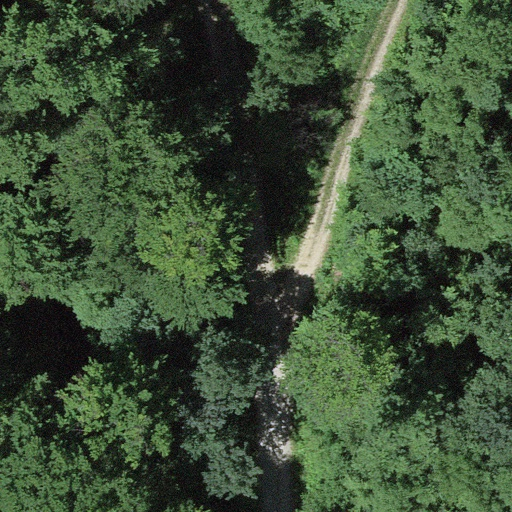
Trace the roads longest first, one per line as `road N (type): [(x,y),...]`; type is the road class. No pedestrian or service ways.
road 1 (track): [(263,435),(318,211),(400,0)]
road 2 (track): [(200,0),(263,435)]
